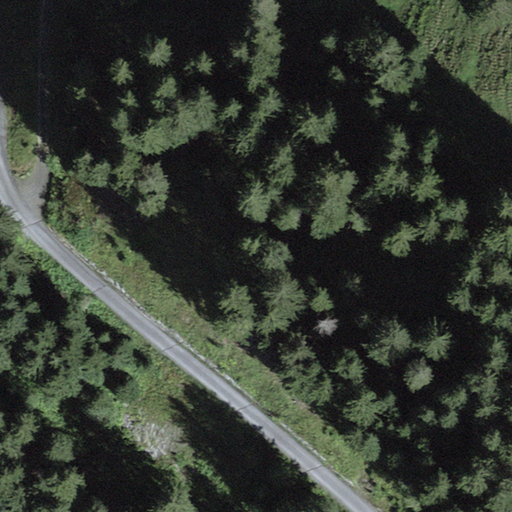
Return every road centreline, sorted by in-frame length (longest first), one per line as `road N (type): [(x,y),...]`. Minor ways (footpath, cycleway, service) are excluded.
road 1 (track): [(352,511),(33,230),(0,94)]
road 2 (track): [(33,230),(56,0)]
